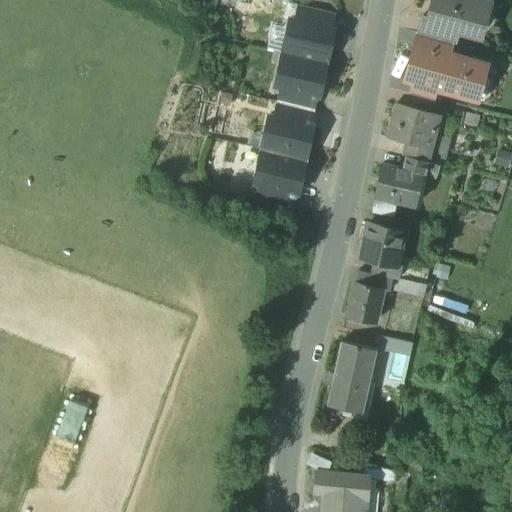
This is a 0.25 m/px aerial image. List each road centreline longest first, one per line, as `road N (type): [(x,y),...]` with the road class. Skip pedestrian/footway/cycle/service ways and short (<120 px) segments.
road 1 (residential): [(383,0),(346,212),(292,420),(282,511)]
road 2 (track): [(202,53),(77,0)]
